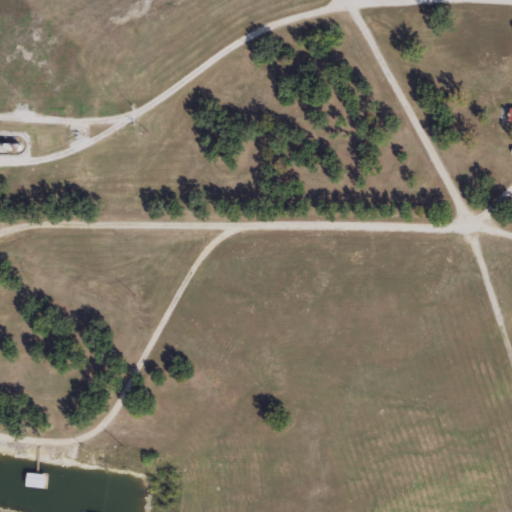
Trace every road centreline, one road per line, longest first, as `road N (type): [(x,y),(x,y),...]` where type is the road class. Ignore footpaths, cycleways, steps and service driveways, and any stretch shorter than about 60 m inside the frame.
road 1 (residential): [(21,228),(232,227),(192,268),(140,369),(96,432),(44,444),(0,436),(21,228)]
road 2 (residential): [(511,356),(467,228),(345,0)]
road 3 (residential): [(232,227),(467,228),(511,188)]
